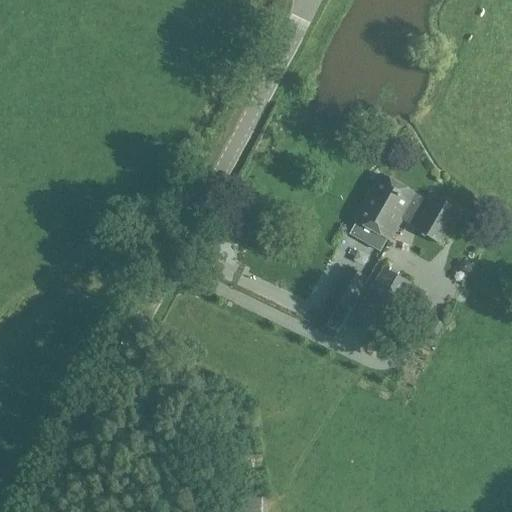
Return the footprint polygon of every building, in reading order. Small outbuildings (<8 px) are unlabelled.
[(405,218),(405,219),(417,197),(381,177),(355,223),(359,226),(352,238),(380,253),(387,241),(391,243),(405,218)] [(418,226),(415,231),(442,246),(460,214),(457,212),(458,209),(445,203),(444,205),(434,200),(432,204),(417,197),(405,219),(418,226)] [(349,270),(341,284),(359,295),(367,281),(349,270)] [(384,271),(354,323),(382,339),(402,305),(412,287),(384,271)] [(359,295),(341,284),(331,302),(348,313),(359,295)] [(348,313),(331,302),(318,323),(336,333),(348,313)] [(258,492),(259,511),(268,511),(279,511),(277,491),(258,492)]
